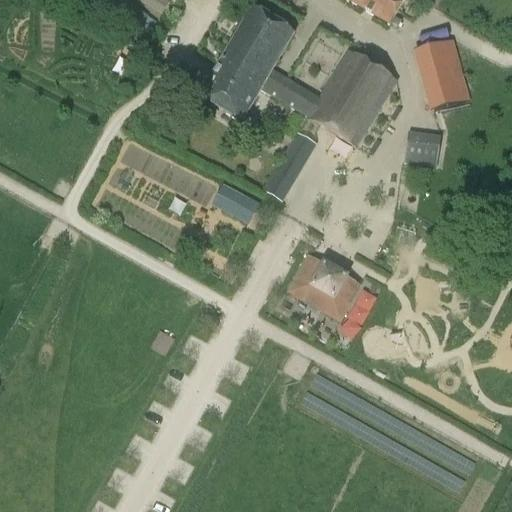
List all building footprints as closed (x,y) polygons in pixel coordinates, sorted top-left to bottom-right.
[(347,0),(346,2),(360,10),(390,27),(405,0),(347,0)] [(294,36),(252,10),(217,68),(259,93),(354,150),(368,130),(396,84),(347,54),(317,102),(278,78),(277,80),(269,75),(294,36)] [(137,11),(121,36),(131,43),(148,18),(137,11)] [(449,43),(414,53),(432,114),(467,104),(449,43)] [(240,126),(259,93),(217,68),(198,100),(240,126)] [(436,169),(440,139),(408,135),(404,165),(436,169)] [(301,170),(315,147),(297,137),(263,193),(281,204),(291,186),(289,185),(299,169),(301,170)] [(260,207),(222,186),(210,208),(248,228),(260,207)] [(360,288),(307,259),(286,296),(339,325),(360,288)]
